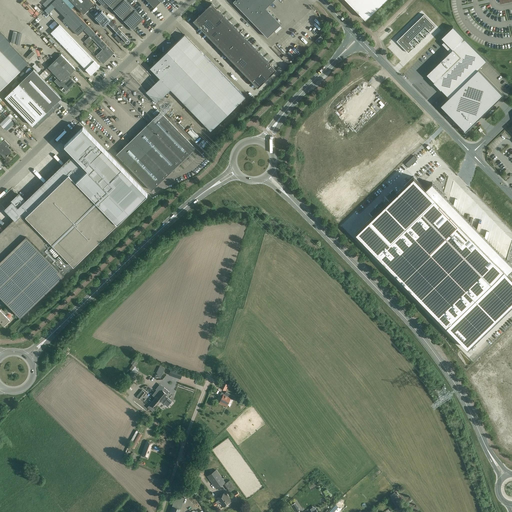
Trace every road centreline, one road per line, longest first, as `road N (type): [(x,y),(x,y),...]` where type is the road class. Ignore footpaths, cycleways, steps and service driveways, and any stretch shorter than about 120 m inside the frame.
road 1 (secondary): [(492,458),(424,340),(290,199)]
road 2 (unclassified): [(0,184),(190,0)]
road 3 (secondary): [(48,336),(206,190)]
road 4 (unclassified): [(359,37),(471,153)]
